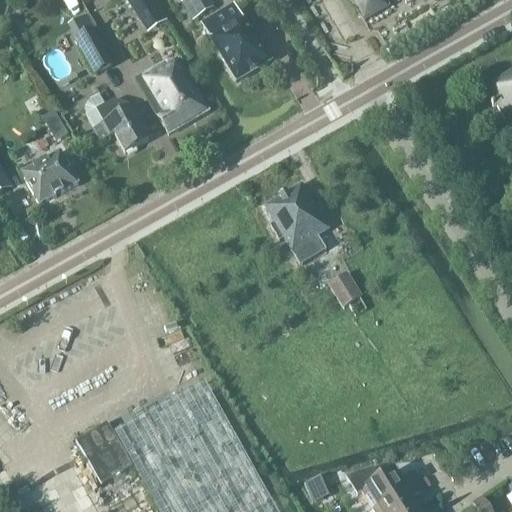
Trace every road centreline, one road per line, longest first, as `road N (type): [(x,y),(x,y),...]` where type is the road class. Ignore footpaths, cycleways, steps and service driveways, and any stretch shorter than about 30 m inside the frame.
road 1 (residential): [(0,297),(355,98)]
road 2 (residential): [(511,317),(385,118),(355,98)]
road 3 (unclassified): [(355,98),(511,10)]
